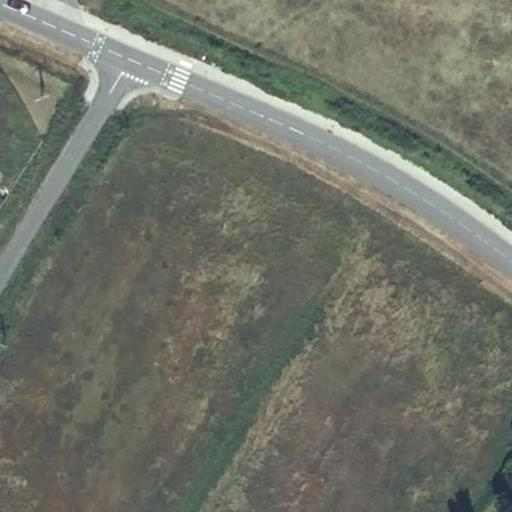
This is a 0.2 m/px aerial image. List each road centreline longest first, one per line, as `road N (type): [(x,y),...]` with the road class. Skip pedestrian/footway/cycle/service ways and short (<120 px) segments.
road 1 (tertiary): [(130,58),(352,154),(511,257)]
road 2 (unclassified): [(0,276),(130,58)]
road 3 (tertiary): [(130,58),(0,3)]
